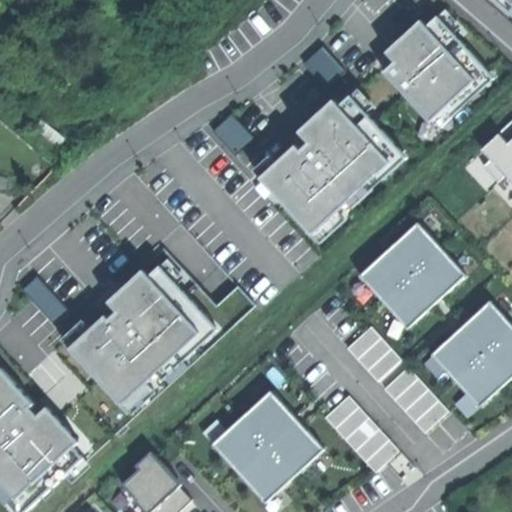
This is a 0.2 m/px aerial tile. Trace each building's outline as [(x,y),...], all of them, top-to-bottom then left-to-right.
[(436,14),(424,25),(474,80),(479,86),(491,76),(436,14)] [(426,123),(474,80),(424,25),(419,19),(402,34),(384,50),(394,61),(381,72),(426,123)] [(306,62),(329,87),(349,69),(326,44),(306,62)] [(386,161),(329,101),(313,116),(297,131),(306,141),(296,150),(291,145),(256,178),(309,233),(386,161)] [(218,130),(238,153),(254,139),(233,116),(218,130)] [(511,123),(483,150),(511,181),(511,123)] [(361,277),(407,325),(434,300),(461,274),(415,226),(361,277)] [(156,265),(144,276),(195,331),(154,370),(163,379),(216,330),(156,265)] [(102,317),(68,348),(119,402),(154,370),(195,331),(144,276),(138,270),(123,285),(107,299),(117,311),(106,321),(102,317)] [(23,289),(57,325),(71,313),(36,277),(23,289)] [(461,330),(434,356),(480,404),(511,374),(511,328),(488,304),(461,330)] [(378,381),(401,359),(370,327),(347,349),(378,381)] [(409,367),(385,389),(426,434),(450,411),(409,367)] [(0,481),(14,497),(73,442),(41,407),(32,416),(24,407),(28,403),(0,373),(0,481)] [(264,500),(320,450),(294,422),(269,394),(213,444),(264,500)] [(326,417),(376,473),(400,451),(350,395),(326,417)] [(137,501),(146,511),(178,484),(165,469),(151,454),(138,466),(141,470),(124,485),(138,500),(137,501)] [(178,484),(146,511),(177,511),(191,499),(178,484)]
